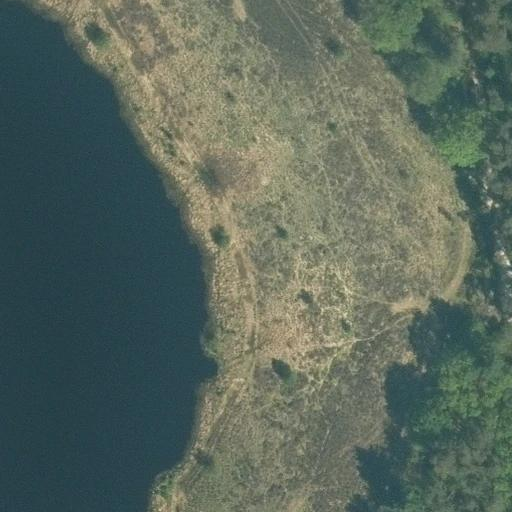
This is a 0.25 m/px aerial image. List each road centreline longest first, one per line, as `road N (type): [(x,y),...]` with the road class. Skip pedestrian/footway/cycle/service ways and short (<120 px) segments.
road 1 (track): [(475,0),(487,166)]
road 2 (track): [(511,291),(487,166)]
